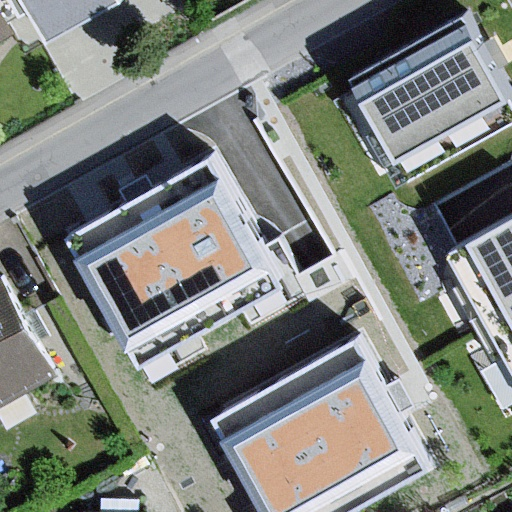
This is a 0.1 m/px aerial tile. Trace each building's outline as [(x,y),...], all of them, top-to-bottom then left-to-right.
[(6,0),(0,0),(0,38),(22,26),(6,0)] [(20,0),(27,12),(38,6),(55,36),(120,0),(20,0)] [(511,82),(471,10),(357,74),(415,176),(511,122),(511,82)] [(235,158),(109,225),(159,320),(286,252),(296,272),(332,253),(265,128),(229,147),(235,158)] [(511,216),(456,248),(511,348),(511,216)] [(0,406),(66,368),(7,266),(0,269),(0,406)] [(256,405),(201,436),(213,457),(193,468),(217,511),(279,511),(324,487),(299,441),(281,451),(256,405)]
